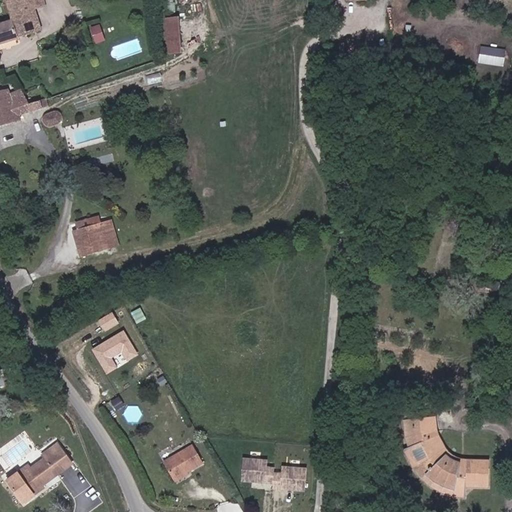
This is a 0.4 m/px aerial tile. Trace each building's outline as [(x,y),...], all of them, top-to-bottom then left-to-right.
[(0,45),(36,34),(28,0),(10,0),(4,2),(9,26),(0,28),(0,45)] [(0,28),(9,26),(4,2),(0,2),(0,28)] [(168,52),(181,51),(177,15),(164,17),(168,52)] [(101,23),(90,26),(96,43),(107,39),(101,23)] [(8,88),(15,113),(27,110),(25,99),(21,84),(8,88)] [(15,113),(8,88),(0,90),(0,122),(16,118),(15,113)] [(27,110),(41,105),(39,96),(25,99),(27,110)] [(49,128),(65,119),(58,108),(42,117),(49,128)] [(76,231),(85,257),(112,249),(104,223),(76,231)] [(114,311),(98,318),(104,330),(119,323),(114,311)] [(124,331),(93,349),(107,373),(118,367),(113,357),(122,352),(127,361),(138,355),(124,331)] [(464,486),(474,486),(475,491),(501,488),(497,461),(472,463),(457,464),(457,467),(450,465),(436,453),(441,446),(435,432),(433,415),(402,419),(406,448),(402,450),(404,459),(411,475),(418,485),(426,479),(450,491),(463,493),(464,486)] [(164,461),(175,479),(203,463),(193,444),(164,461)] [(78,466),(64,445),(48,457),(51,460),(36,471),(33,467),(10,483),(26,507),(49,491),(47,489),(63,478),(63,477),(78,466)] [(449,456),(441,446),(436,453),(450,465),(457,467),(457,464),(472,463),(471,458),(455,459),(449,456)] [(275,472),(275,467),(268,466),(269,459),(244,456),(242,479),(274,482),(275,472)] [(305,490),(308,468),(283,466),(283,472),(275,472),(274,482),(273,487),(305,490)] [(477,507),(475,491),(474,486),(464,486),(463,493),(450,491),(426,479),(418,485),(423,490),(436,498),(452,503),(477,507)]
